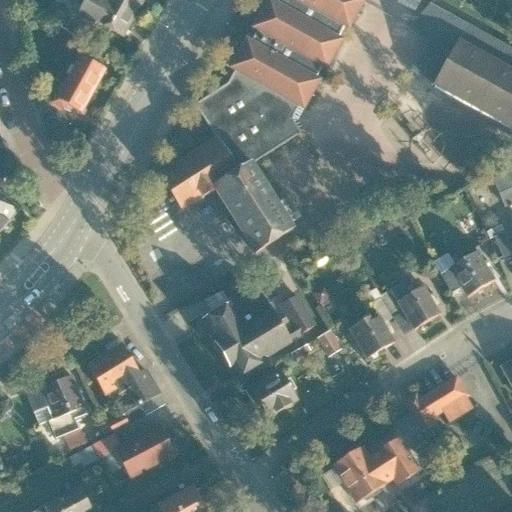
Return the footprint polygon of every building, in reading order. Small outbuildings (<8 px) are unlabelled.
[(131,10),(112,0),(91,0),(84,10),(69,0),(58,0),(45,20),(69,36),(86,12),(119,33),(131,10)] [(112,0),(131,10),(137,0),(112,0)] [(276,0),(233,81),(195,107),(218,141),(195,156),(161,178),(173,196),(183,210),(214,190),(257,258),(301,234),(253,162),(300,134),(297,130),(295,126),(365,0),(276,0)] [(436,84),(434,88),(511,130),(511,46),(432,1),(410,28),(429,41),(412,71),(416,73),(436,84)] [(81,56),(57,101),(85,116),(110,71),(81,56)] [(0,181),(3,181),(8,196),(28,192),(24,166),(0,172),(0,181)] [(0,236),(13,221),(0,210),(0,236)] [(511,252),(511,250),(503,231),(493,236),(503,257),(511,252)] [(495,281),(476,251),(449,268),(459,283),(468,298),(495,281)] [(459,283),(449,268),(440,274),(449,289),(459,283)] [(413,330),(439,315),(422,285),(407,293),(400,281),(388,288),(413,330)] [(232,304),(203,323),(236,379),(269,358),(267,356),(319,325),(300,294),(276,310),(265,292),(236,309),(232,304)] [(348,330),(365,359),(393,343),(376,314),(348,330)] [(330,355),(343,347),(331,329),(318,337),(330,355)] [(123,347),(89,368),(105,395),(117,387),(121,393),(128,389),(138,405),(141,404),(159,394),(143,371),(139,374),(123,347)] [(511,358),(499,365),(511,388),(511,358)] [(269,420),(296,401),(277,374),(250,392),(269,420)] [(431,417),(468,396),(456,375),(418,398),(415,393),(403,400),(421,430),(434,422),(431,417)] [(72,376),(28,394),(40,424),(48,420),(55,438),(80,428),(76,417),(87,412),(72,376)] [(165,405),(159,394),(141,404),(147,415),(165,405)] [(115,447),(132,479),(176,456),(159,424),(115,447)] [(362,446),(331,467),(356,504),(394,479),(397,485),(419,471),(396,437),(367,455),(362,446)] [(207,511),(194,486),(148,511),(207,511)] [(92,511),(79,487),(46,504),(50,511),(92,511)]
